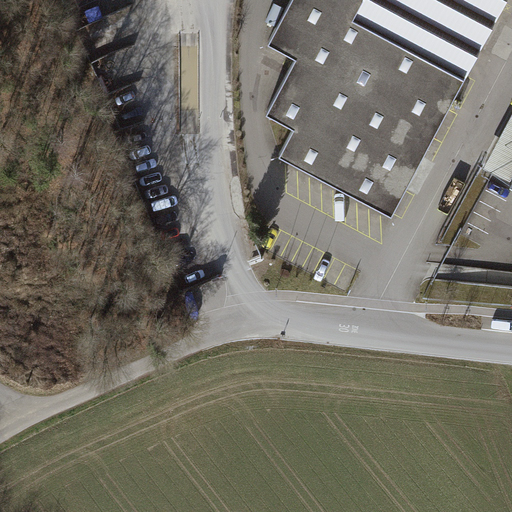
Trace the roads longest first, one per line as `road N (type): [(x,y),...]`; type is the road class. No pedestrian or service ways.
road 1 (track): [(0,432),(252,321)]
road 2 (residential): [(252,321),(291,318),(511,342)]
